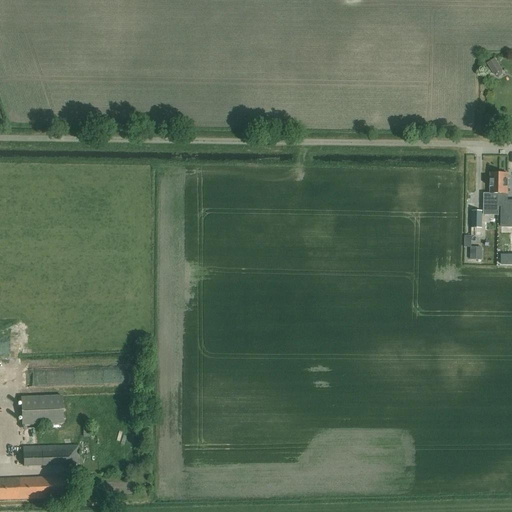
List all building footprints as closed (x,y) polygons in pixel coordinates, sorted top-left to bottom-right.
[(499,59),(491,61),(495,74),(503,72),(499,59)] [(508,174),(490,174),(490,195),(484,195),(483,215),(498,215),(498,206),(501,206),(501,226),(511,226),(511,207),(507,208),(508,174)] [(473,247),(472,260),(484,260),(485,248),(473,247)] [(62,424),(61,396),(21,398),(22,425),(62,424)] [(81,464),(80,445),(22,447),(23,466),(81,464)] [(57,479),(57,477),(0,479),(0,500),(47,498),(47,496),(68,496),(67,478),(57,479)]
